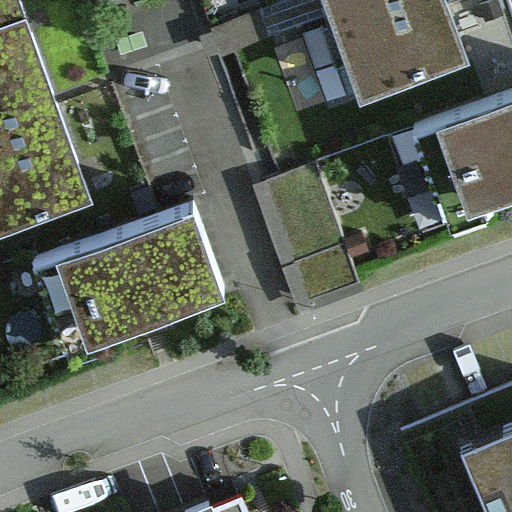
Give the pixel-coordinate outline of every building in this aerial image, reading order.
[(0,0),(0,22),(37,9),(33,0),(0,0)] [(343,0),(376,88),(487,49),(469,0),(343,0)] [(0,22),(0,224),(101,189),(37,9),(0,22)] [(511,100),(410,135),(438,215),(511,189),(511,100)] [(259,180),(301,298),(361,276),(319,159),(259,180)] [(205,203),(43,258),(70,338),(232,283),(205,203)] [(511,511),(511,429),(473,444),(499,511),(511,511)] [(260,511),(256,497),(212,511),(260,511)]
